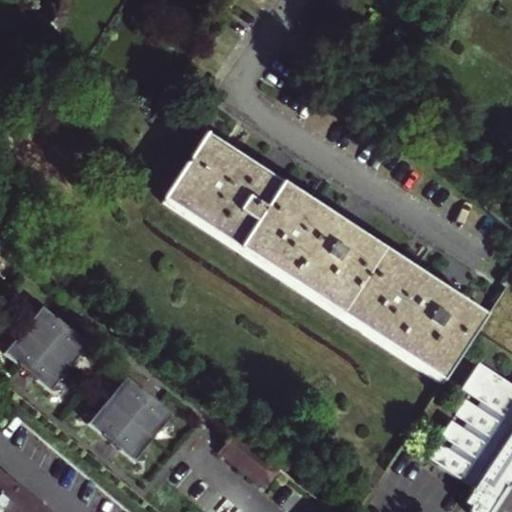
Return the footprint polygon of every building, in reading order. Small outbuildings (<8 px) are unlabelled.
[(318,0),(302,25),(325,42),(352,0),(318,0)] [(56,1),(46,15),(56,25),(61,29),(67,20),(72,14),(56,1)] [(78,29),(67,20),(61,29),(71,39),(78,29)] [(441,385),(485,318),(208,134),(164,202),(441,385)] [(32,273),(0,249),(0,264),(25,283),(31,275),(32,273)] [(82,358),(92,357),(90,347),(43,310),(33,311),(35,321),(16,345),(5,346),(7,356),(54,393),(65,392),(63,382),(82,358)] [(511,385),(477,363),(459,390),(480,403),(476,409),(464,401),(454,416),(466,424),(462,430),(450,422),(440,438),(452,445),(448,451),(435,443),(426,458),(473,489),(465,501),(471,505),(469,508),(469,511),(490,511),(505,489),(501,486),(511,468),(511,385)] [(176,426),(174,416),(127,379),(116,380),(118,391),(99,414),(89,415),(91,426),(137,462),(148,462),(146,451),(165,427),(176,426)] [(278,468),(235,434),(221,451),(264,485),(278,468)] [(0,511),(42,511),(0,476),(0,511)]
